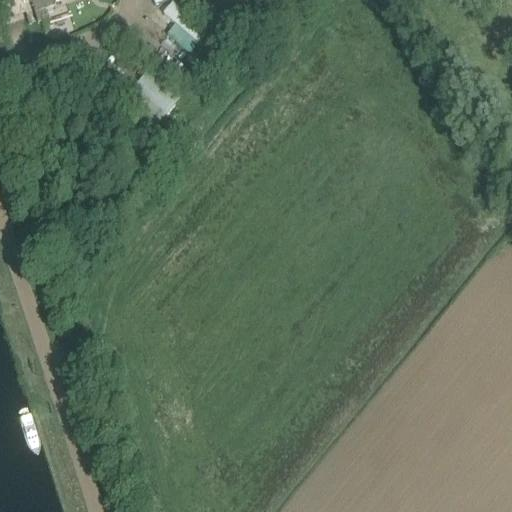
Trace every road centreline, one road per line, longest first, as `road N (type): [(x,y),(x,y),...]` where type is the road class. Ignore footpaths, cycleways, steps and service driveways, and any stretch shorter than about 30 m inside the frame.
road 1 (unclassified): [(93,511),(0,228)]
road 2 (residential): [(0,74),(84,50),(112,30),(129,0)]
